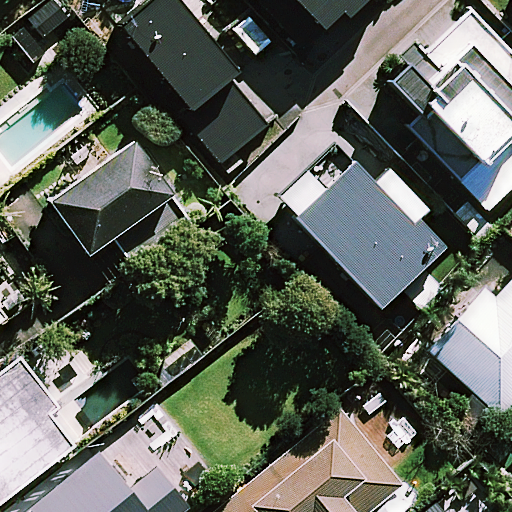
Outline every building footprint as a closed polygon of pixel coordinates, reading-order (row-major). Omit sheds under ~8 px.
[(62,0),(35,21),(50,41),(79,19),(64,0),(62,0)] [(160,0),(124,27),(228,164),(274,130),(176,0),(160,0)] [(258,0),(308,51),(346,15),(352,21),(373,0),(258,0)] [(511,47),(476,11),(431,54),(422,44),(406,60),(413,67),(395,85),(427,117),(415,128),(495,210),(511,193),(511,47)] [(198,226),(139,143),(56,202),(95,257),(119,240),(139,268),(198,226)] [(281,200),(384,311),(443,257),(413,224),(427,211),(391,173),(378,186),(358,165),(328,192),(310,173),(281,200)] [(508,417),(511,412),(511,268),(436,351),(508,417)] [(0,329),(13,320),(0,304),(0,329)] [(65,410),(26,359),(0,378),(0,511),(83,449),(58,416),(65,410)] [(345,409),(221,511),(377,511),(409,486),(345,409)] [(193,511),(198,509),(164,467),(134,491),(104,454),(31,511),(193,511)] [(462,511),(451,498),(434,511),(462,511)]
